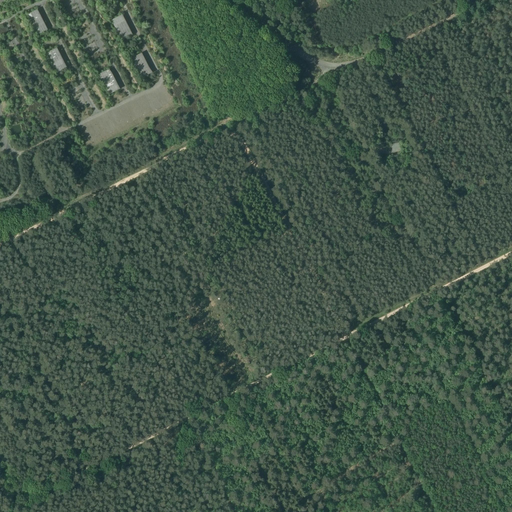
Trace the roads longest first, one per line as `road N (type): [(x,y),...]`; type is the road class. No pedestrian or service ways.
road 1 (track): [(344,338),(232,128),(0,246)]
road 2 (track): [(2,511),(344,338)]
road 3 (track): [(344,338),(433,511)]
road 4 (track): [(344,338),(511,252)]
